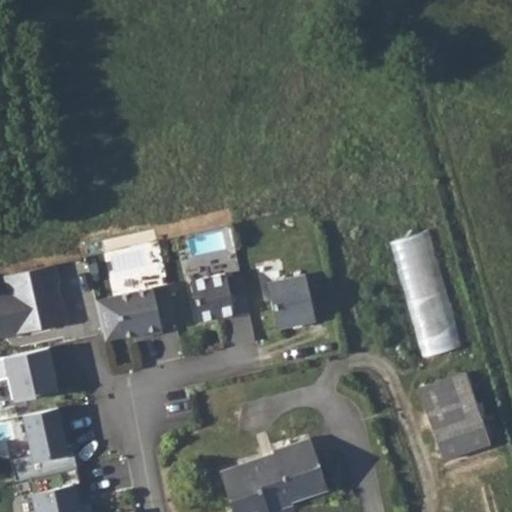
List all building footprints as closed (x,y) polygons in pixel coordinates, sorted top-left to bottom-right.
[(421,355),(462,347),(438,229),(397,237),(421,355)] [(56,261),(5,271),(7,285),(0,286),(0,328),(15,325),(16,328),(61,320),(65,316),(58,280),(60,279),(56,261)] [(236,314),(252,311),(243,272),(229,276),(228,271),(192,279),(201,319),(235,312),(236,314)] [(305,272),(267,280),(278,327),(316,318),(305,272)] [(162,323),(178,319),(170,282),(97,297),(106,338),(135,332),(145,330),(146,333),(164,329),(162,323)] [(51,344),(0,354),(0,376),(9,374),(14,398),(58,388),(55,373),(52,361),(55,360),(51,344)] [(421,388),(445,459),(492,444),(469,373),(421,388)] [(59,405),(24,412),(32,453),(11,458),(16,478),(29,476),(78,465),(74,449),(69,450),(59,405)] [(6,421),(15,456),(32,452),(24,416),(6,421)] [(218,471),(232,511),(269,511),(267,504),(276,501),(277,505),(293,500),(329,488),(311,436),(273,450),(274,452),(218,471)] [(78,465),(29,476),(36,511),(83,511),(80,497),(84,496),(78,465)]
